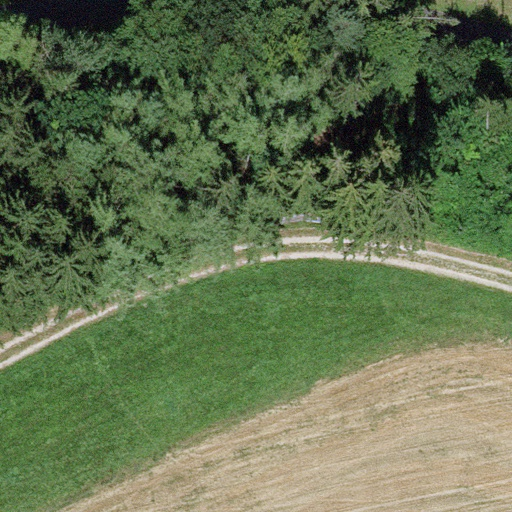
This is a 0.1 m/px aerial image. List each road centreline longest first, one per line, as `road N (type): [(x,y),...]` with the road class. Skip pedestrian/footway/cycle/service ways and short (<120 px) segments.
road 1 (track): [(0,361),(189,270),(273,249),(364,249),(511,281)]
road 2 (unclassified): [(511,47),(300,0)]
road 3 (unclassified): [(194,0),(0,25)]
